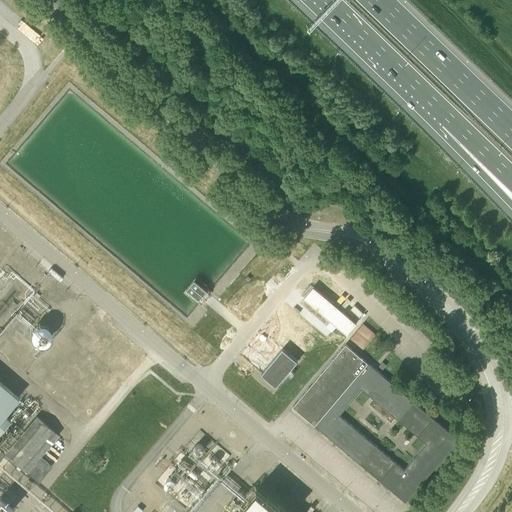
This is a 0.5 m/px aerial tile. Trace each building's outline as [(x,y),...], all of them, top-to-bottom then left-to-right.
[(363,348),(377,333),(364,322),(351,337),(363,348)] [(31,331),(31,334),(32,337),(34,340),(37,342),(40,343),(43,343),(46,342),(49,341),(51,338),(52,335),(52,332),(51,328),(49,326),(47,324),(44,323),(40,323),(37,324),(35,325),(33,328),(31,331)] [(314,424),(406,502),(459,439),(346,344),(293,406),(314,424)] [(283,348),(262,373),(276,386),(298,361),(283,348)] [(0,452),(4,448),(0,444),(0,429),(9,418),(4,414),(18,397),(0,381),(0,452)] [(36,416),(5,453),(27,472),(59,435),(36,416)] [(288,511),(252,481),(229,508),(233,511),(288,511)] [(0,511),(10,511),(13,509),(0,498),(0,511)]
